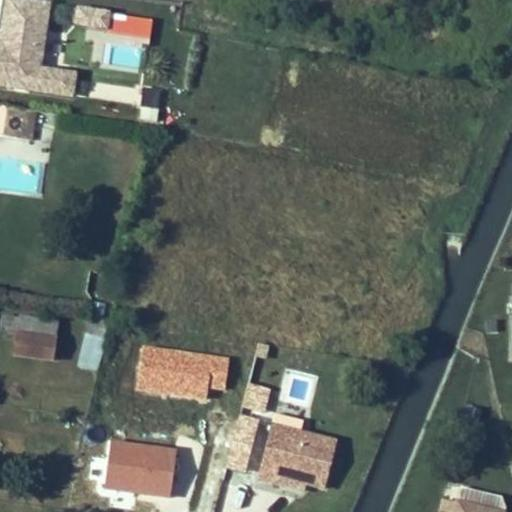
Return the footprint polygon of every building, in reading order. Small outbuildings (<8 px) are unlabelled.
[(41,68),(48,3),(20,0),(1,0),(0,14),(0,90),(71,99),(75,72),(41,68)] [(144,72),(150,19),(74,10),(72,28),(90,30),(86,65),(144,72)] [(88,82),(86,97),(131,102),(133,87),(88,82)] [(143,88),(139,105),(154,109),(159,91),(143,88)] [(18,334),(55,337),(56,320),(19,318),(18,334)] [(98,372),(106,323),(85,319),(77,369),(98,372)] [(9,341),(6,361),(45,367),(48,345),(9,341)] [(233,417),(227,470),(248,473),(254,419),(233,417)] [(328,451),(286,440),(289,427),(269,422),(252,487),(269,492),(295,499),(297,491),(317,495),(328,451)]
